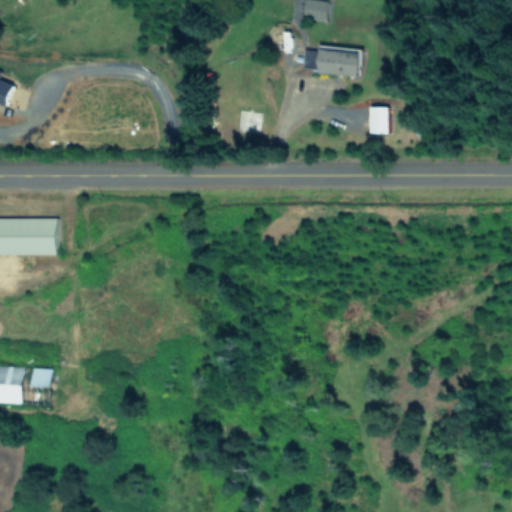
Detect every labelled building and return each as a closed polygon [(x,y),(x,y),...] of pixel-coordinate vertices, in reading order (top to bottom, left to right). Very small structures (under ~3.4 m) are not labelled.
[(326,18),(327,0),(304,0),(303,15),(326,18)] [(357,73),(359,51),(306,48),(304,69),(357,73)] [(0,72),(1,70),(0,69),(0,104),(4,106),(12,83),(0,78),(0,72)] [(369,132),(387,132),(388,105),(370,105),(369,132)] [(56,217),(0,217),(0,253),(55,254),(56,217)] [(0,399),(22,400),(23,364),(0,363),(0,399)] [(51,386),(51,367),(31,366),(31,385),(51,386)]
